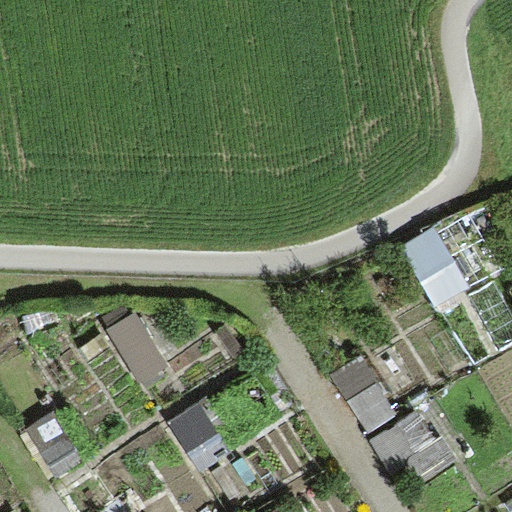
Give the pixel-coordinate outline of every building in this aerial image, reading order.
[(410,244),(439,305),(477,287),(448,226),(410,244)] [(451,303),(480,361),(511,344),(511,298),(501,278),(451,303)] [(148,311),(119,321),(142,384),(171,373),(148,311)] [(343,370),(373,431),(402,416),(371,356),(343,370)] [(441,407),(380,433),(401,481),(462,455),(441,407)] [(71,486),(80,511),(115,511),(144,502),(131,465),(71,486)]
